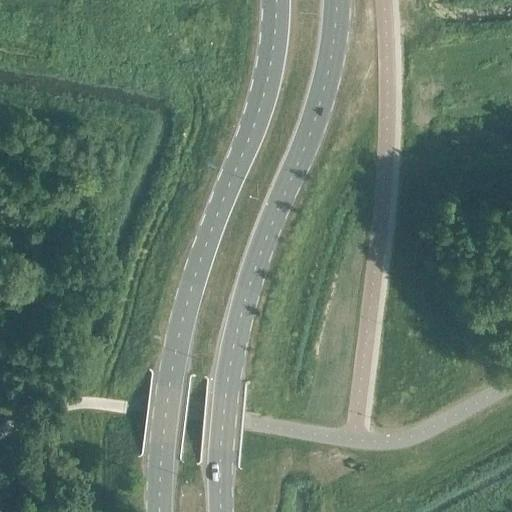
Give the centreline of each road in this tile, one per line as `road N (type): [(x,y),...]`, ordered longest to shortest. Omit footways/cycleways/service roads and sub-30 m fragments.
road 1 (secondary): [(222,511),(219,449),(238,324),(327,87),(338,0)]
road 2 (secondary): [(275,0),(260,106),(183,311),(160,441),(158,511)]
